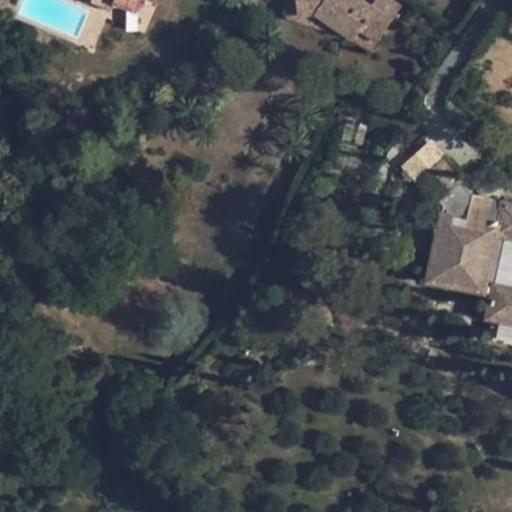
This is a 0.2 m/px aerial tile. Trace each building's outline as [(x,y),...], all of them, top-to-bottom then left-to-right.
[(0,0),(0,7),(5,9),(9,1),(5,0),(0,0)] [(114,0),(114,1),(135,9),(138,0),(114,0)] [(363,0),(284,0),(286,15),(316,13),(345,33),(354,40),(361,30),(377,41),(407,0),(374,0),(371,5),(363,0)] [(343,35),(345,33),(316,13),(286,15),(286,17),(343,35)] [(361,30),(354,40),(370,51),(377,41),(361,30)] [(400,165),(413,180),(442,155),(430,140),(400,165)] [(511,203),(474,196),(443,159),(420,178),(443,205),(442,214),(428,281),(492,293),(487,317),(511,322),(511,287),(495,284),(506,237),(511,238),(511,203)] [(511,322),(492,319),(489,335),(511,339),(511,322)]
